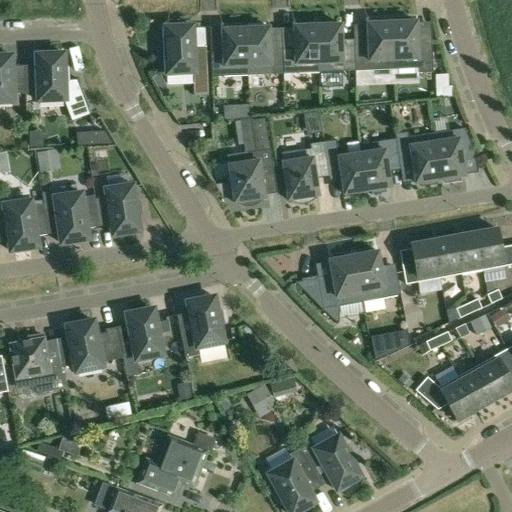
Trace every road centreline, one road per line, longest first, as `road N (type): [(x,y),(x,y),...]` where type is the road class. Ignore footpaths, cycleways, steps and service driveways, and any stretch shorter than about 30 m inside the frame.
road 1 (residential): [(511,193),(212,240)]
road 2 (residential): [(455,471),(323,358),(241,273)]
road 3 (residential): [(0,320),(241,273)]
road 4 (residential): [(212,240),(115,77),(102,35)]
road 5 (residential): [(212,240),(0,273)]
road 6 (residential): [(450,0),(480,92),(511,148)]
